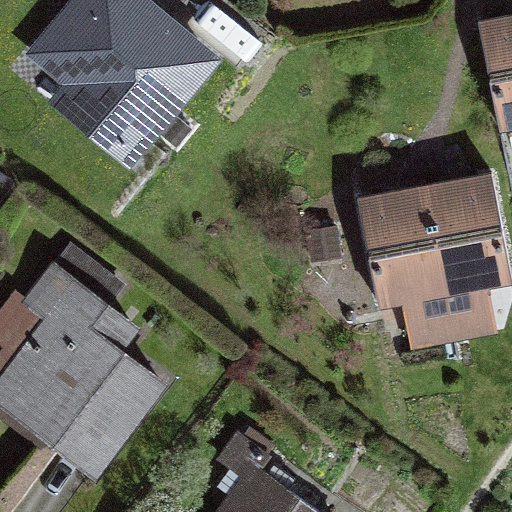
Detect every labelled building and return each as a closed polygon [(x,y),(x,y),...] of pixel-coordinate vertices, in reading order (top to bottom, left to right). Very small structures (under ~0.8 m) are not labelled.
[(141,0),(78,0),(37,51),(74,81),(61,97),(129,153),(209,56),(141,0)] [(511,122),(511,14),(478,21),(498,125),(511,122)] [(424,184),(445,288),(511,276),(491,172),(424,184)] [(444,289),(445,288),(424,184),(357,197),(377,301),(444,289)] [(116,276),(69,240),(25,300),(49,318),(0,383),(0,384),(62,430),(56,438),(93,467),(159,379),(117,347),(133,326),(103,303),(117,285),(112,282),(116,276)] [(320,511),(255,466),(265,451),(240,433),(221,460),(245,477),(220,511),(320,511)]
